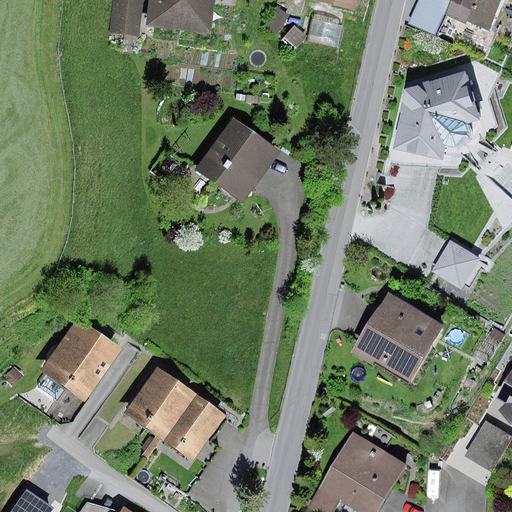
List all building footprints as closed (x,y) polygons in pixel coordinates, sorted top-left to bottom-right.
[(113,0),(109,31),(137,36),(142,0),(113,0)] [(150,0),(147,26),(208,33),(211,0),(150,0)] [(445,15),(451,0),(419,0),(409,25),(436,36),(445,15)] [(451,0),(445,15),(466,25),(467,22),(488,31),(502,0),(451,0)] [(274,6),(261,25),(275,35),(288,16),(274,6)] [(293,27),(283,37),(295,48),(305,38),(293,27)] [(463,72),(405,89),(393,150),(443,161),(445,145),(453,148),(457,147),(463,144),(467,139),(468,134),(468,129),(467,125),(480,120),(463,72)] [(277,152),(231,118),(194,169),(241,202),(277,152)] [(479,261),(451,244),(435,271),(463,288),(479,261)] [(387,292),(350,352),(371,365),(374,360),(410,382),(444,326),(387,292)] [(122,350),(77,319),(41,371),(65,388),(85,402),(122,350)] [(494,328),(490,336),(501,342),(505,335),(494,328)] [(3,378),(12,387),(23,376),(15,367),(3,378)] [(163,442),(196,395),(157,367),(124,414),(156,437),(161,440),(163,442)] [(511,368),(497,398),(505,402),(499,412),(511,425),(511,368)] [(72,422),(85,402),(65,388),(46,417),(58,425),(72,422)] [(226,417),(196,395),(163,442),(192,463),(196,458),(226,417)] [(511,436),(486,422),(465,456),(492,472),(511,437),(511,436)] [(351,432),(306,508),(313,511),(331,511),(340,499),(361,511),(378,511),(407,465),(351,432)] [(156,437),(142,456),(147,459),(161,440),(156,437)] [(175,488),(187,496),(208,467),(196,458),(192,463),(175,488)] [(26,490),(10,511),(50,511),(53,509),(26,490)] [(117,511),(87,503),(80,511),(117,511)]
